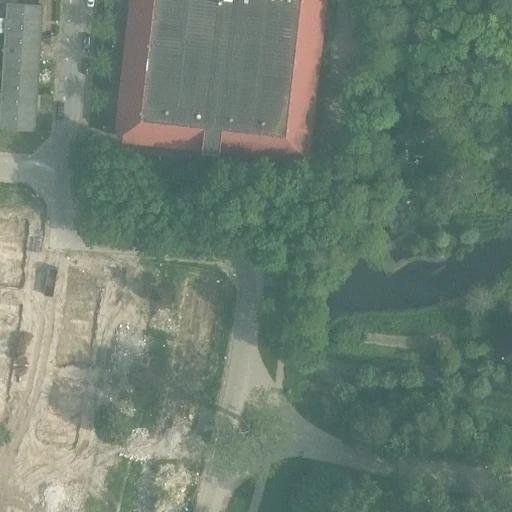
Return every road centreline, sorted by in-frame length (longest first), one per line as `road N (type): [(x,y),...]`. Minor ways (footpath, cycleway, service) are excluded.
road 1 (residential): [(239,371),(250,284),(233,257),(59,240),(63,175)]
road 2 (unknown): [(59,240),(41,389),(14,511)]
road 3 (unclassified): [(511,489),(297,439)]
road 4 (residential): [(63,175),(74,0)]
